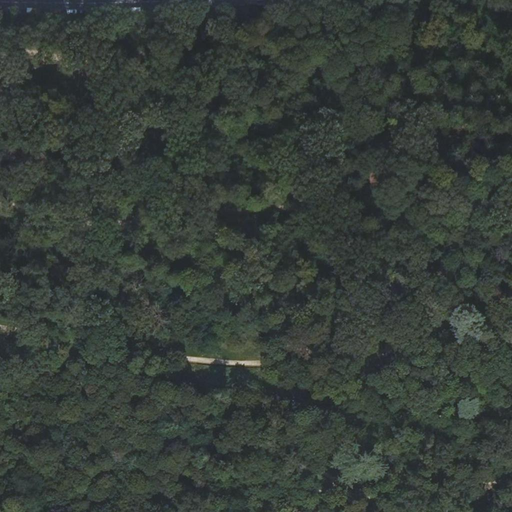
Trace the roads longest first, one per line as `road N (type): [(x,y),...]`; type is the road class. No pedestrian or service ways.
road 1 (track): [(424,333),(370,352),(284,364),(73,345)]
road 2 (track): [(511,188),(212,216)]
road 3 (track): [(88,511),(341,488)]
road 4 (track): [(0,202),(56,227),(212,216)]
road 5 (track): [(212,216),(121,102),(79,68)]
road 6 (track): [(73,345),(84,278),(18,255),(0,221)]
